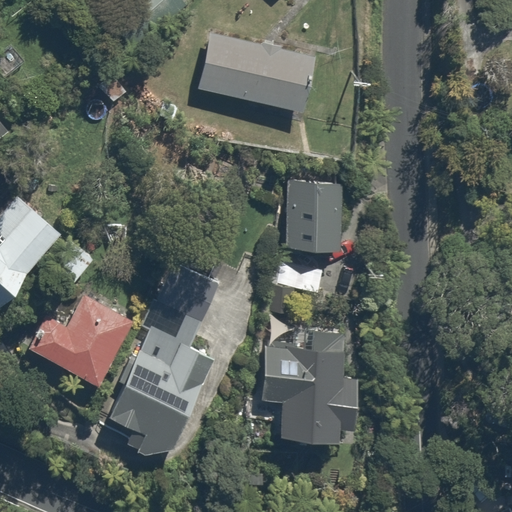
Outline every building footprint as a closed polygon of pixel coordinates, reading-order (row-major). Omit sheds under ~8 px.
[(199,88),(301,104),(305,77),(313,79),(318,48),(315,48),(208,30),(199,88)] [(339,178),(285,176),(283,243),(337,245),(339,178)] [(0,295),(58,226),(21,195),(14,189),(0,204),(0,295)] [(199,320),(226,263),(188,245),(161,302),(199,320)] [(280,259),(278,281),(313,284),(314,261),(280,259)] [(80,287),(65,316),(45,305),(27,340),(47,350),(45,354),(98,381),(132,314),(80,287)] [(257,396),(277,397),(274,434),(341,440),(342,421),(353,422),(357,367),(346,366),(349,327),(330,326),(331,310),(282,306),(279,339),(262,337),(257,396)] [(104,412),(129,425),(121,439),(141,449),(170,442),(206,376),(180,362),(198,328),(158,308),(104,412)]
